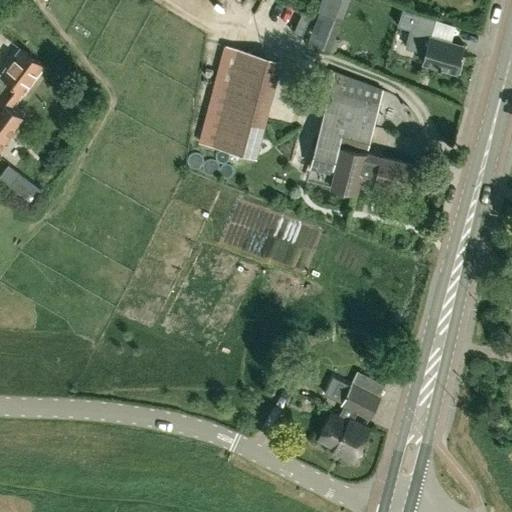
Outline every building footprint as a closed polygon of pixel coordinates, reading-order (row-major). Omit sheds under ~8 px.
[(464,45),(431,36),(437,17),(402,8),(398,25),(410,28),(405,47),(426,52),(424,61),(456,71),(464,45)] [(459,34),(461,18),(439,15),(437,32),(459,34)] [(339,27),(316,18),(307,42),(335,52),(340,39),(335,37),(339,27)] [(0,148),(24,115),(11,105),(22,91),(24,93),(45,64),(21,47),(0,75),(0,148)] [(238,47),(213,146),(257,157),(282,58),(238,47)] [(358,191),(360,182),(376,186),(376,189),(392,193),(394,184),(409,188),(415,162),(383,155),(367,152),(367,151),(344,146),(346,137),(370,143),(380,101),(330,90),(313,166),(338,173),(335,185),(358,191)] [(330,410),(317,439),(334,447),(333,450),(354,460),(370,426),(349,416),(348,419),(330,410)]
